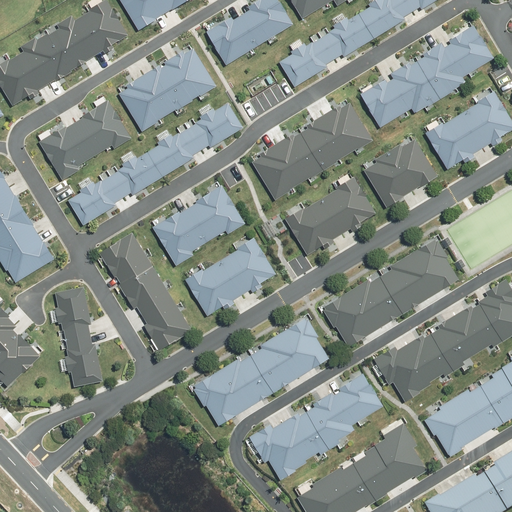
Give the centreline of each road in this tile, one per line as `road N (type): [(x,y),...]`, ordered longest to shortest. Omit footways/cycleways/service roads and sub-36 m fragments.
road 1 (residential): [(460,0),(76,248)]
road 2 (residential): [(151,376),(511,149)]
road 3 (residential): [(511,264),(243,427),(235,443),(239,463),(283,511)]
road 4 (residential): [(13,142),(21,126),(230,0)]
road 5 (residential): [(382,511),(511,432)]
road 6 (residential): [(0,453),(76,409),(128,391)]
road 7 (residential): [(128,391),(27,486)]
road 8 (residential): [(151,376),(84,262)]
road 9 (residential): [(76,248),(13,142)]
